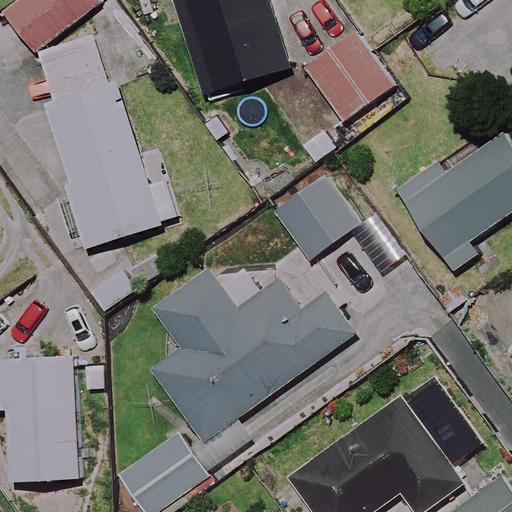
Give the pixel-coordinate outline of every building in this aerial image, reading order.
[(100,7),(95,0),(27,0),(7,16),(36,55),(100,7)] [(293,69),(269,0),(174,0),(208,98),(293,69)] [(396,89),(360,36),(309,71),(345,124),(396,89)] [(110,85),(96,38),(40,55),(56,104),(50,106),(77,193),(59,199),(70,235),(83,231),(89,250),(182,221),(169,179),(150,185),(118,82),(110,85)] [(511,139),(508,134),(451,174),(442,162),(400,192),(457,273),(481,256),(473,244),(511,216),(511,139)] [(364,223),(328,173),(273,212),(310,262),(364,223)] [(397,301),(369,262),(333,288),(362,327),(397,301)] [(247,305),(217,264),(155,309),(183,349),(153,371),(206,444),(357,335),(326,291),(301,309),(280,281),(247,305)] [(143,288),(128,266),(91,292),(106,313),(143,288)] [(83,480),(75,356),(0,361),(0,408),(11,408),(16,484),(83,480)] [(436,511),(466,491),(403,402),(295,479),(318,511),(391,511),(410,499),(419,511),(436,511)] [(174,511),(214,482),(179,435),(123,478),(148,511),(174,511)] [(511,511),(511,498),(500,482),(458,511),(511,511)]
